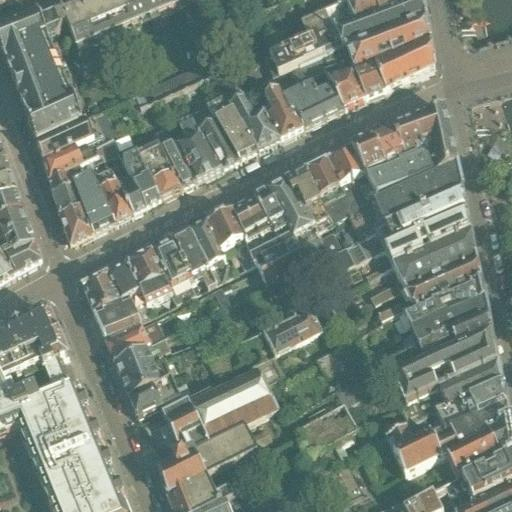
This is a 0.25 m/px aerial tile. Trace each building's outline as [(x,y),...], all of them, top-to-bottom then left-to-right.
[(27,123),(37,150),(83,128),(82,127),(71,102),(47,48),(57,43),(61,34),(65,32),(74,52),(201,0),(84,0),(59,11),(60,12),(50,16),(46,26),(41,28),(39,23),(38,21),(0,36),(0,53),(5,66),(6,65),(27,123)] [(25,0),(0,0),(0,11),(26,1),(25,0)] [(454,0),(418,0),(324,39),(330,52),(323,55),(317,41),(294,50),(269,61),(279,81),(290,75),(343,53),(344,55),(426,21),(426,20),(457,11),(454,0)] [(324,39),(418,0),(356,0),(337,8),(337,9),(299,26),(308,44),(294,50),(317,41),(324,39)] [(315,0),(322,16),(337,9),(337,8),(356,0),(315,0)] [(426,20),(426,21),(344,55),(343,53),(290,75),(296,88),(305,84),(306,84),(323,75),(342,69),(346,80),(431,47),(430,44),(461,35),(457,11),(426,20)] [(436,76),(436,74),(465,63),(464,58),(476,55),(475,53),(463,43),(461,35),(430,44),(431,47),(346,80),(342,69),(323,75),(328,85),(331,94),(333,94),(355,84),(375,75),(386,99),(423,81),(436,76)] [(209,66),(190,75),(150,93),(154,102),(194,84),(214,75),(209,66)] [(444,116),(471,111),(501,103),(494,75),(457,84),(456,89),(404,111),(393,116),(344,135),(352,153),(372,144),(394,136),(400,133),(399,130),(398,129),(409,124),(415,121),(418,127),(421,125),(419,120),(429,116),(433,115),(443,111),(444,116)] [(355,84),(366,107),(368,106),(384,99),(385,99),(386,99),(375,75),(355,84)] [(333,94),(345,116),(353,112),(366,107),(355,84),(333,94)] [(295,118),(304,137),(334,122),(323,98),(318,101),(313,90),(309,92),(310,92),(294,100),(291,95),(281,100),(288,116),(290,116),(292,118),(295,118)] [(224,102),(258,160),(281,149),(267,123),(265,118),(255,123),(249,110),(240,94),(224,102)] [(323,98),(334,122),(345,117),(345,116),(333,94),(331,94),(323,98)] [(258,105),(265,118),(267,123),(281,149),(282,149),(304,137),(295,118),(292,118),(290,116),(288,116),(281,100),(279,95),(264,102),(258,105)] [(142,97),(129,103),(127,104),(134,119),(149,112),(142,97)] [(208,110),(241,168),(247,165),(247,164),(256,160),(258,160),(224,102),(208,110)] [(191,118),(223,177),(241,168),(208,110),(191,118)] [(450,145),(450,140),(476,133),(471,111),(444,116),(443,111),(433,115),(429,116),(419,120),(421,125),(418,127),(415,121),(409,124),(398,129),(399,130),(400,133),(394,136),(404,165),(450,145)] [(177,152),(196,191),(223,177),(191,118),(177,126),(188,147),(177,152)] [(37,151),(44,170),(96,145),(103,142),(102,140),(95,126),(93,121),(82,127),(83,128),(37,150),(37,151)] [(153,141),(158,152),(182,198),(196,191),(177,152),(167,133),(153,141)] [(450,140),(450,145),(404,165),(385,174),(364,183),(340,194),(344,203),(322,214),(331,231),(348,222),(457,171),(482,164),(483,163),(476,133),(450,140)] [(97,154),(114,147),(113,145),(114,145),(109,135),(108,135),(109,137),(102,140),(103,142),(96,145),(44,170),(49,188),(50,190),(74,177),(86,171),(102,162),(97,154)] [(385,174),(404,165),(394,136),(372,144),(385,174)] [(161,208),(182,198),(158,152),(154,154),(148,139),(132,146),(139,161),(161,208)] [(129,140),(114,147),(119,157),(134,151),(132,146),(129,140)] [(364,183),(385,174),(372,144),(351,155),(364,183)] [(97,154),(102,162),(104,167),(120,159),(114,147),(97,154)] [(0,185),(11,181),(0,148),(0,185)] [(351,155),(327,167),(340,194),(364,183),(351,155)] [(132,185),(147,215),(161,208),(139,161),(124,168),(132,185)] [(86,171),(115,231),(118,230),(117,230),(132,223),(133,223),(117,193),(106,172),(100,175),(98,171),(104,167),(102,162),(86,171)] [(462,198),(462,196),(487,187),(482,164),(457,171),(348,222),(359,246),(462,198)] [(327,167),(306,178),(322,214),(344,203),(340,194),(327,167)] [(74,191),(83,214),(94,241),(107,235),(115,231),(86,171),(74,177),(80,188),(74,191)] [(50,190),(54,202),(74,191),(80,188),(74,177),(50,190)] [(316,239),(328,262),(341,255),(329,232),(331,231),(322,214),(306,178),(285,188),(300,217),(304,216),(316,239)] [(0,204),(17,199),(11,181),(0,185),(0,204)] [(117,193),(133,223),(147,215),(132,185),(117,193)] [(462,196),(462,198),(359,246),(341,255),(328,262),(314,269),(313,270),(322,287),(384,255),(383,255),(467,218),(466,216),(493,206),(488,187),(487,187),(462,196)] [(306,253),(314,269),(328,262),(316,239),(304,216),(300,217),(285,188),(269,197),(295,249),(299,256),(306,253)] [(54,202),(60,224),(83,214),(74,191),(54,202)] [(255,204),(283,255),(295,249),(269,197),(255,204)] [(17,199),(0,204),(0,223),(23,215),(17,199)] [(246,247),(255,269),(283,255),(255,204),(244,210),(258,241),(246,247)] [(470,236),(470,234),(496,225),(493,206),(466,216),(467,218),(383,255),(384,255),(386,260),(392,271),(470,236)] [(232,217),(246,247),(258,241),(244,210),(232,217)] [(83,214),(60,224),(71,253),(94,241),(83,214)] [(0,243),(0,244),(29,232),(23,215),(0,223),(0,243)] [(255,269),(246,247),(232,217),(207,231),(220,258),(235,250),(235,257),(244,275),(255,269)] [(475,261),(475,260),(501,251),(497,225),(496,225),(470,234),(470,236),(392,271),(392,272),(382,278),(385,284),(389,285),(398,281),(401,287),(370,302),(375,311),(403,294),(405,296),(475,261)] [(224,267),(220,258),(207,231),(191,239),(216,290),(233,281),(225,266),(224,267)] [(2,258),(17,282),(39,270),(41,266),(29,232),(0,244),(6,256),(2,258)] [(208,294),(216,290),(191,239),(175,247),(192,284),(201,280),(208,294)] [(200,298),(192,284),(175,247),(154,258),(172,301),(177,310),(200,298)] [(267,293),(313,270),(314,269),(306,253),(299,256),(295,249),(283,255),(255,269),(267,293)] [(475,260),(475,261),(405,296),(409,306),(398,311),(398,312),(378,321),(381,328),(401,319),(481,284),(481,282),(506,274),(501,251),(475,260)] [(0,292),(17,282),(2,258),(0,253),(0,292)] [(147,312),(172,301),(154,258),(130,271),(142,299),(147,312)] [(121,308),(142,299),(130,271),(108,282),(121,308)] [(412,337),(485,304),(485,305),(511,296),(506,274),(481,282),(481,284),(401,319),(411,337),(412,336),(412,337)] [(122,309),(121,308),(108,282),(84,294),(95,321),(122,309)] [(489,321),(511,312),(511,300),(511,296),(485,305),(485,304),(412,337),(419,352),(418,353),(419,353),(489,321)] [(152,323),(147,312),(142,299),(121,308),(122,309),(95,321),(105,345),(105,344),(106,346),(108,351),(116,370),(164,347),(153,327),(142,333),(140,329),(152,323)] [(243,313),(251,330),(262,324),(254,307),(243,313)] [(511,312),(489,321),(419,353),(423,363),(439,355),(437,352),(447,348),(446,344),(452,341),(457,352),(492,339),(493,344),(511,336),(511,312)] [(274,360),(275,361),(323,337),(311,314),(263,338),(275,360),(274,360)] [(0,382),(0,383),(0,440),(7,437),(7,438),(14,435),(14,434),(20,432),(15,421),(82,394),(76,381),(75,381),(76,383),(69,385),(62,367),(70,364),(50,319),(43,317),(41,318),(42,318),(30,325),(29,324),(29,325),(45,365),(42,368),(53,395),(26,406),(16,381),(25,377),(24,376),(7,338),(7,337),(0,340),(0,382)] [(20,331),(7,338),(24,376),(42,368),(45,365),(29,325),(19,330),(20,331)] [(498,371),(498,370),(511,364),(511,336),(493,344),(492,339),(457,352),(415,372),(409,359),(386,370),(405,413),(406,412),(498,371)] [(400,343),(401,343),(407,358),(418,353),(419,352),(412,337),(400,343)] [(169,357),(164,347),(116,370),(126,396),(130,405),(171,385),(163,368),(152,374),(149,367),(169,357)] [(316,366),(316,367),(326,384),(337,378),(338,378),(339,373),(343,370),(334,355),(316,366)] [(208,365),(216,382),(218,382),(234,374),(231,369),(231,370),(224,357),(208,365)] [(209,450),(245,432),(278,416),(265,390),(284,379),(275,361),(251,374),(252,375),(249,376),(251,380),(213,399),(211,395),(162,419),(182,460),(173,465),(174,466),(194,456),(195,458),(209,451),(209,450)] [(511,386),(511,364),(498,370),(498,371),(406,412),(414,428),(460,408),(502,390),(502,388),(511,386)] [(334,397),(343,411),(344,413),(366,402),(357,384),(334,397)] [(177,397),(171,385),(130,405),(138,425),(165,412),(181,405),(177,397)] [(476,423),(507,412),(511,411),(511,386),(502,388),(502,390),(460,408),(464,417),(471,413),(476,423)] [(187,392),(177,397),(181,405),(181,404),(191,399),(187,392)] [(15,421),(20,432),(27,451),(89,425),(85,417),(90,415),(82,394),(15,421)] [(511,411),(507,412),(476,423),(469,427),(464,417),(460,408),(414,428),(402,434),(411,452),(417,449),(423,447),(425,446),(427,446),(429,447),(432,448),(434,453),(461,442),(466,451),(511,431),(511,433),(511,432),(511,411)] [(457,485),(511,458),(511,432),(511,433),(511,431),(466,451),(461,442),(434,453),(432,448),(429,447),(427,446),(425,446),(423,447),(417,449),(411,452),(402,434),(386,441),(372,448),(366,430),(357,435),(344,413),(343,411),(327,419),(324,414),(312,421),(315,426),(294,438),(307,464),(357,437),(365,456),(374,452),(373,451),(386,444),(406,484),(407,484),(406,483),(446,463),(457,485)] [(89,425),(27,451),(28,453),(27,453),(30,461),(31,460),(32,463),(32,464),(35,471),(39,480),(106,453),(95,426),(90,428),(89,425)] [(225,507),(240,499),(235,489),(214,499),(206,482),(257,457),(245,432),(209,450),(209,451),(195,458),(194,456),(174,466),(164,471),(158,474),(172,511),(218,511),(225,509),(225,507)] [(106,453),(39,480),(40,482),(39,482),(42,489),(43,489),(44,492),(43,492),(46,500),(47,500),(52,511),(113,486),(109,475),(114,473),(106,453)] [(511,458),(457,485),(433,499),(435,505),(446,498),(452,511),(462,511),(482,502),(511,488),(511,458)] [(113,486),(52,511),(51,511),(129,511),(118,484),(113,486)] [(469,511),(511,511),(511,492),(510,493),(469,511)] [(248,511),(245,507),(246,506),(243,501),(243,502),(242,500),(242,499),(240,499),(225,507),(225,509),(218,511),(248,511)] [(438,511),(435,505),(433,499),(409,511),(438,511)]
